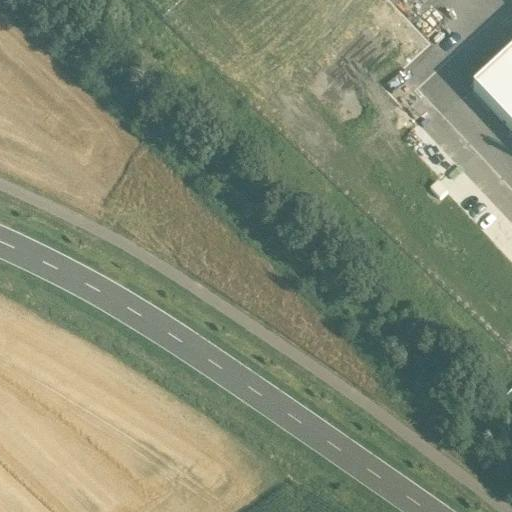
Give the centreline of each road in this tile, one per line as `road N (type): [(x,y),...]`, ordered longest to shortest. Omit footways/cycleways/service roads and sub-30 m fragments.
road 1 (track): [(511,509),(275,336),(136,248),(0,182)]
road 2 (secondary): [(0,245),(80,282),(209,362),(430,511)]
